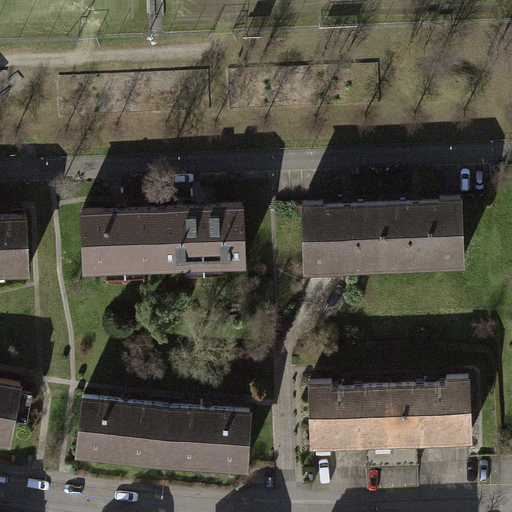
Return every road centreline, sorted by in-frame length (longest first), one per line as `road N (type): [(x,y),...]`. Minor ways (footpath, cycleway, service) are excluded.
road 1 (residential): [(0,170),(511,150)]
road 2 (residential): [(0,488),(186,511)]
